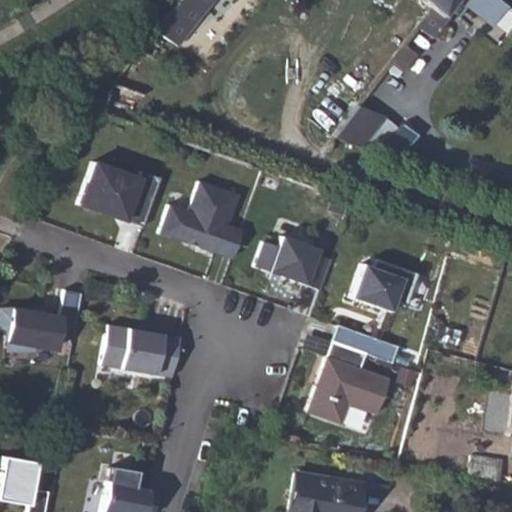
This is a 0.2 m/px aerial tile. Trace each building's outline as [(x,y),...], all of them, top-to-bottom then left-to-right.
[(175,0),(153,27),(134,50),(148,60),(163,41),(174,49),(212,0),(175,0)] [(417,0),(426,8),(439,16),(444,10),(455,18),(463,8),(487,28),(504,8),(494,0),(417,0)] [(426,8),(412,26),(431,39),(433,36),(441,25),(444,20),(439,16),(426,8)] [(441,25),(433,36),(434,39),(436,41),(440,42),(443,42),(446,41),(448,38),(449,34),(449,31),(447,28),(441,25)] [(399,44),(387,61),(402,72),(414,55),(399,44)] [(107,83),(96,113),(131,125),(137,94),(107,83)] [(353,106),(331,135),(334,137),(358,147),(381,117),(353,106)] [(386,132),(370,151),(380,155),(395,135),(386,132)] [(120,220),(140,226),(157,177),(138,170),(135,177),(89,161),(74,204),(101,213),(113,207),(123,211),(120,220)] [(194,246),(229,258),(239,230),(225,224),(235,194),(196,180),(185,211),(166,203),(155,232),(183,242),(188,239),(196,242),(194,246)] [(113,207),(101,213),(120,220),(123,211),(113,207)] [(281,277),(318,289),(328,259),(313,254),(314,248),(277,235),(274,246),(260,240),(251,266),(266,271),(276,266),(281,277)] [(358,263),(346,297),(388,312),(391,302),(402,306),(413,273),(371,258),(369,267),(358,263)] [(276,266),(266,271),(281,277),(276,266)] [(78,292),(61,289),(57,316),(30,312),(30,307),(0,309),(0,329),(1,330),(2,349),(30,347),(30,345),(51,349),(54,333),(71,336),(78,292)] [(169,377),(177,337),(104,322),(96,362),(169,377)] [(335,324),(329,341),(362,353),(389,363),(395,346),(335,324)] [(362,353),(329,341),(316,377),(321,378),(317,387),(313,385),(303,412),(338,424),(345,403),(373,414),(386,379),(356,369),(362,353)] [(321,378),(316,377),(313,385),(317,387),(321,378)] [(23,511),(41,511),(45,491),(28,488),(32,461),(0,455),(0,500),(25,504),(23,511)] [(294,470),(287,511),(352,511),(357,480),(294,470)] [(140,511),(146,488),(104,480),(98,511),(99,511),(140,511)]
